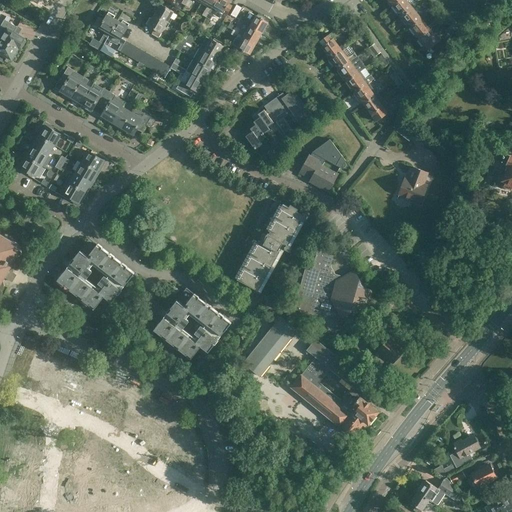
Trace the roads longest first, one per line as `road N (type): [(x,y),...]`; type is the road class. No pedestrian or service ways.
road 1 (residential): [(278,511),(216,496),(207,422),(188,395),(19,316)]
road 2 (primary): [(349,511),(464,356)]
road 3 (residential): [(227,311),(182,277),(140,269),(86,222)]
road 4 (residential): [(367,511),(450,400),(477,383)]
road 5 (residential): [(335,206),(255,172),(194,127)]
road 6 (residential): [(145,167),(13,89)]
road 7 (residential): [(194,127),(284,45),(294,19)]
